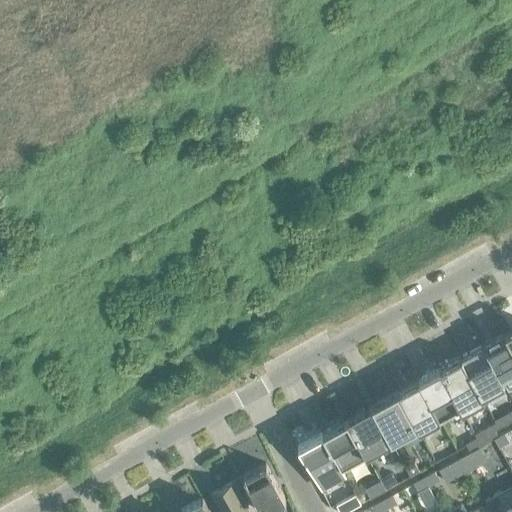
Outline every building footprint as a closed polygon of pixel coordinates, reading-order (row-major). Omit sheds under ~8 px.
[(277,357),(312,339),(307,329),(272,347),(277,357)] [(502,380),(511,374),(511,348),(504,333),(483,345),(502,380)] [(460,357),(483,400),(506,387),(502,380),(483,345),(460,357)] [(459,408),(461,412),(483,400),(460,357),(439,369),(460,407),(459,408)] [(460,407),(439,369),(418,380),(439,419),(459,408),(460,407)] [(416,427),(418,431),(439,419),(418,380),(397,392),(416,427)] [(390,441),(416,427),(397,392),(371,406),(390,441)] [(371,406),(346,420),(366,455),(390,441),(371,406)] [(346,420),(322,433),(341,468),(366,455),(346,420)] [(486,429),(482,431),(475,435),(477,439),(480,445),(491,439),(486,429)] [(322,433),(297,446),(320,488),(344,474),(341,468),(322,433)] [(509,442),(504,433),(494,439),(499,448),(509,442)] [(468,449),(478,444),(474,437),(464,442),(468,449)] [(415,462),(407,466),(406,466),(411,475),(419,470),(415,462)] [(262,511),(264,511),(286,501),(265,464),(243,476),(262,511)] [(439,481),(434,472),(424,478),(428,486),(439,481)] [(392,473),(380,480),(385,490),(397,483),(392,473)] [(424,478),(413,483),(418,492),(428,486),(424,478)] [(221,511),(250,511),(234,481),(211,493),(221,511)] [(367,488),(372,498),(385,491),(380,481),(367,488)] [(511,511),(511,485),(485,500),(491,511),(511,511)] [(336,505),(339,511),(345,511),(360,504),(355,494),(336,505)] [(397,504),(392,495),(381,501),(386,509),(397,504)] [(209,511),(202,498),(201,499),(181,510),(179,511),(180,511),(209,511)] [(381,501),(371,506),(374,511),(381,511),(386,509),(381,501)]
